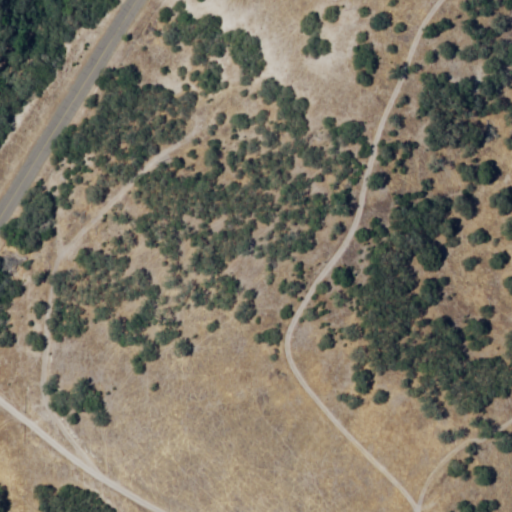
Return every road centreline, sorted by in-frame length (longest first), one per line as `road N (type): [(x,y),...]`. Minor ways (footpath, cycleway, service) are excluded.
road 1 (secondary): [(0,210),(130,0)]
road 2 (residential): [(0,396),(110,478),(175,511)]
